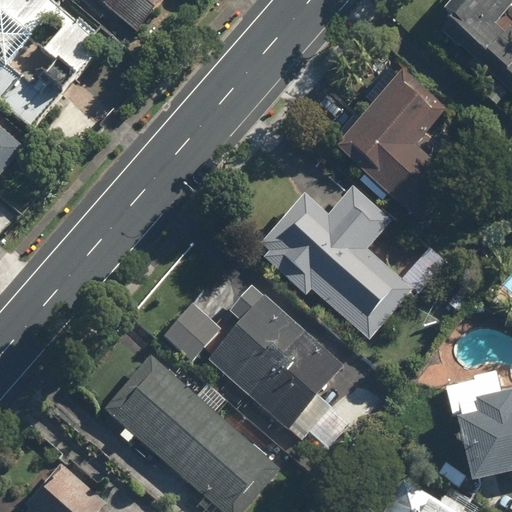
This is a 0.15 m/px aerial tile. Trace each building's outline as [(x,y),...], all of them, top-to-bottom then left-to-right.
[(0,0),(0,98),(36,129),(61,99),(74,83),(91,62),(80,53),(91,40),(41,0),(37,0),(34,4),(28,0),(0,0)] [(93,0),(137,37),(168,0),(93,0)] [(447,20),(437,31),(497,85),(483,99),(494,109),(508,95),(511,98),(511,42),(507,38),(511,32),(511,15),(509,13),(511,9),(511,5),(506,0),(449,0),(438,12),(447,20)] [(451,124),(395,72),(364,105),(370,110),(358,122),(354,118),(329,145),(364,177),(358,184),(381,205),(388,197),(418,225),(455,184),(423,154),(451,124)] [(0,175),(24,148),(0,127),(0,175)] [(303,195),(252,252),(303,302),(310,294),(367,345),(413,293),(367,252),(391,225),(353,191),(329,218),(303,195)] [(190,367),(199,357),(301,442),(330,407),(319,399),(343,370),(248,291),(216,329),(191,308),(162,343),(190,367)] [(149,359),(103,411),(217,511),(246,511),(280,474),(149,359)] [(494,379),(445,390),(466,489),(511,479),(511,409),(511,410),(508,397),(498,399),(494,379)] [(97,511),(105,503),(58,465),(21,511),(97,511)] [(384,511),(357,511),(455,511),(402,482),(384,511)]
